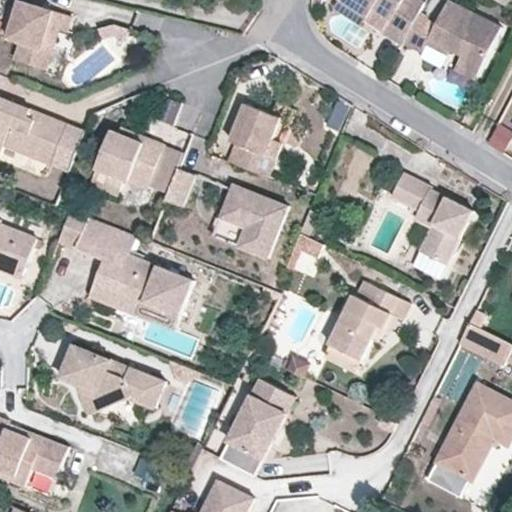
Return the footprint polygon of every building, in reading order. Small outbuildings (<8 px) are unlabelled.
[(341,0),(340,3),(365,15),(362,20),(361,22),(406,44),(408,42),(421,15),(427,1),(424,0),(341,0)] [(51,69),(56,53),(47,50),(53,31),(63,34),(70,37),(76,18),(24,1),(11,38),(24,42),(19,59),(51,69)] [(439,25),(421,15),(408,42),(425,51),(429,43),(431,38),(453,48),(464,54),(460,63),(480,73),(503,27),(450,1),(439,25)] [(362,20),(365,15),(340,3),(337,8),(362,20)] [(47,50),(56,53),(63,34),(53,31),(47,50)] [(431,38),(429,43),(450,55),(453,48),(431,38)] [(478,78),(480,73),(460,63),(457,67),(478,78)] [(29,114),(32,107),(2,95),(0,98),(0,153),(0,154),(5,142),(54,160),(69,121),(42,110),(39,118),(29,114)] [(172,96),(164,119),(179,125),(187,101),(172,96)] [(240,141),(232,160),(262,172),(269,153),(283,158),(290,142),(276,137),(284,116),(251,102),(241,123),(246,125),(240,141)] [(42,110),(32,107),(29,114),(39,118),(42,110)] [(235,139),(240,141),(246,125),(241,123),(235,139)] [(511,140),(511,129),(500,123),(490,140),(506,152),(511,140)] [(181,165),(189,145),(172,139),(169,145),(146,136),(120,127),(105,162),(130,172),(171,189),(181,165)] [(172,139),(148,131),(146,136),(169,145),(172,139)] [(122,191),(130,172),(105,162),(97,179),(122,191)] [(197,172),(181,165),(171,189),(168,197),(184,203),(197,172)] [(422,250),(449,264),(475,211),(434,190),(435,185),(407,171),(394,197),(421,210),(438,218),(433,226),(422,250)] [(242,245),(270,256),(290,205),(235,182),(223,215),(249,226),(242,245)] [(321,211),(313,208),(304,229),(313,233),(321,211)] [(438,218),(421,210),(417,218),(433,226),(438,218)] [(0,248),(28,261),(38,237),(5,224),(8,217),(0,214),(0,248)] [(140,237),(94,218),(82,248),(108,259),(100,281),(125,291),(119,305),(144,315),(150,302),(184,315),(197,280),(133,254),(140,237)] [(319,258),(326,244),(303,233),(296,247),(319,258)] [(0,266),(22,275),(28,261),(0,248),(0,266)] [(443,278),(449,264),(422,250),(415,265),(443,278)] [(365,279),(333,343),(363,358),(374,338),(380,324),(387,328),(393,312),(406,317),(412,302),(365,279)] [(125,291),(100,281),(94,295),(119,305),(125,291)] [(178,329),(184,315),(150,302),(144,315),(178,329)] [(482,327),(488,316),(477,311),(471,322),(482,327)] [(511,351),(511,342),(471,322),(462,340),(506,364),(511,351)] [(380,340),(387,328),(380,324),(374,338),(380,340)] [(61,371),(77,377),(93,382),(99,402),(127,391),(157,404),(168,377),(75,337),(61,371)] [(363,358),(333,343),(326,357),(357,372),(363,358)] [(294,360),(291,368),(307,376),(313,362),(298,355),(294,360)] [(289,357),(285,365),(291,368),(294,360),(289,357)] [(193,368),(181,364),(178,374),(189,378),(193,368)] [(93,382),(77,377),(88,406),(99,402),(93,382)] [(239,443),(229,460),(255,474),(275,437),(270,434),(273,428),(279,430),(289,411),(278,405),(286,389),(263,377),(230,438),(239,443)] [(511,397),(479,381),(439,458),(471,475),(473,476),(495,434),(509,441),(511,434),(511,397)] [(297,395),(286,389),(278,405),(289,411),(297,395)] [(442,399),(435,394),(421,419),(430,424),(442,399)] [(12,417),(0,412),(0,473),(28,486),(35,468),(57,477),(71,447),(11,422),(12,417)] [(396,430),(400,422),(399,422),(387,415),(383,423),(396,430)] [(273,428),(270,434),(275,437),(279,430),(273,428)] [(230,438),(221,456),(229,460),(239,443),(230,438)] [(471,475),(439,458),(429,476),(462,493),(471,475)] [(249,511),(257,498),(221,479),(204,511),(179,511),(174,509),(172,511),(249,511)]
